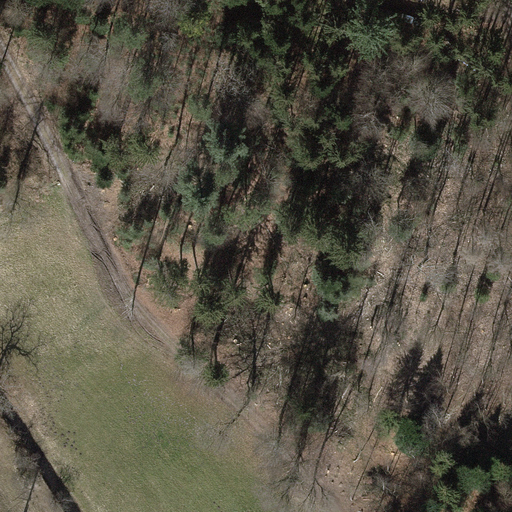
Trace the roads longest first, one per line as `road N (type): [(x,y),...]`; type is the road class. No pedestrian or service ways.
road 1 (track): [(88,214),(140,297),(333,511)]
road 2 (track): [(88,214),(0,46)]
road 3 (track): [(511,10),(443,18),(362,0)]
